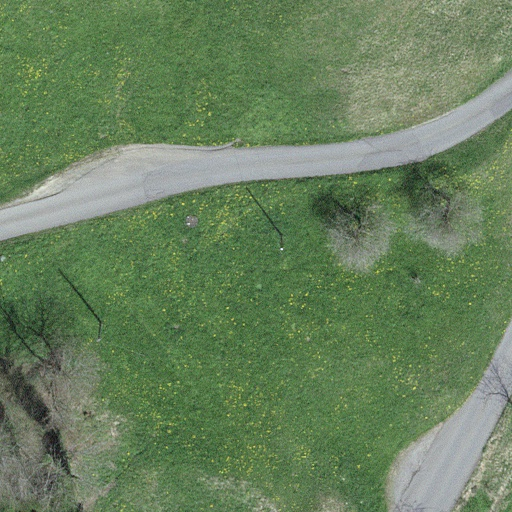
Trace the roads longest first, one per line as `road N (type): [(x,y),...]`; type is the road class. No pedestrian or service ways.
road 1 (unclassified): [(0,213),(126,170),(438,142),(511,95)]
road 2 (unclassified): [(430,511),(511,357)]
